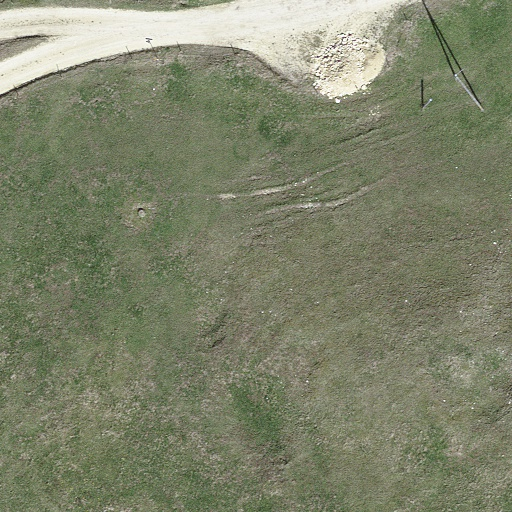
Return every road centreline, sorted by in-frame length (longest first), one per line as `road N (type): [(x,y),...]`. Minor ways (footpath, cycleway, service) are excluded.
road 1 (track): [(144,37),(216,39),(305,25),(375,0)]
road 2 (track): [(144,37),(0,87)]
road 3 (track): [(0,33),(72,26),(144,37)]
